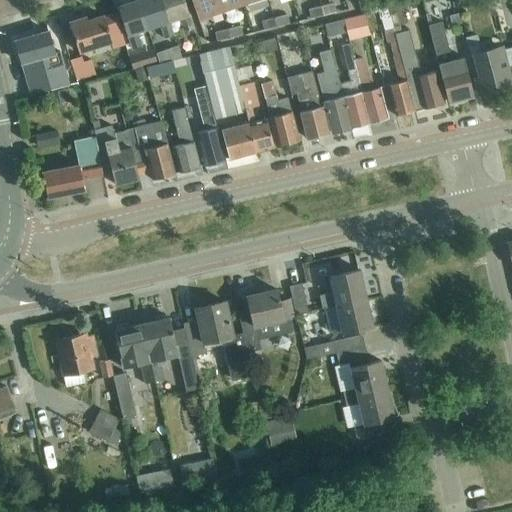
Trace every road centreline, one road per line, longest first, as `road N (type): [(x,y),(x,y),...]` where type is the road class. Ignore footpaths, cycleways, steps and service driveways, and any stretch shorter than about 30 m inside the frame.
road 1 (tertiary): [(465,136),(209,196),(55,244),(5,247)]
road 2 (tertiary): [(4,284),(50,295),(382,223)]
road 3 (residential): [(511,399),(426,418),(382,223)]
road 4 (tertiary): [(5,247),(9,182),(0,112)]
road 5 (residential): [(481,199),(511,327)]
